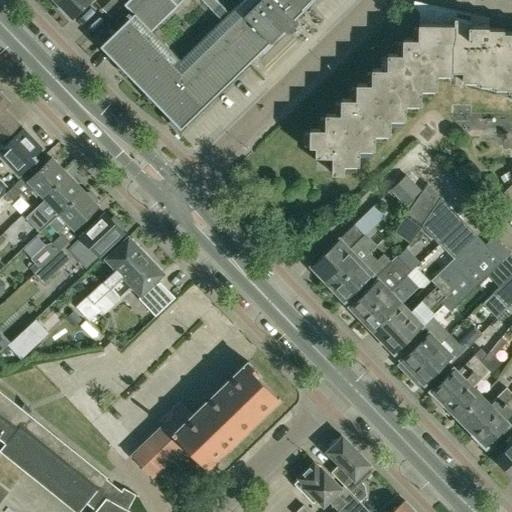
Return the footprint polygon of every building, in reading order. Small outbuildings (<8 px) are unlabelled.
[(60,0),(58,3),(73,18),(91,0),(60,0)] [(164,105),(170,108),(176,109),(183,110),(189,109),(195,106),(201,103),(242,63),(243,64),(245,64),(246,64),(247,64),(248,63),(284,28),(288,32),(298,22),(294,19),(313,0),(127,0),(124,4),(133,13),(100,45),(119,65),(124,60),(129,65),(127,67),(136,77),(159,100),(164,105)] [(127,0),(107,0),(102,5),(112,15),(127,0)] [(511,32),(504,32),(504,29),(489,28),(489,25),(471,25),(471,21),(455,17),(455,11),(437,7),(435,20),(435,23),(418,23),(418,39),(403,39),(403,54),(388,53),(387,69),(372,68),(372,84),(356,83),(356,99),(341,99),(341,114),(326,114),(325,129),(310,128),(310,146),(316,146),(315,156),(332,156),(332,173),(344,174),(344,164),(359,165),(360,149),(375,150),(375,134),(390,135),(391,119),(406,119),(406,105),(421,105),(422,89),(437,90),(437,74),(452,75),(452,71),(462,71),(462,80),(477,81),(477,84),(493,85),(493,88),(508,88),(508,92),(511,91),(511,183),(504,191),(511,199),(511,218),(510,221),(511,223),(511,32)] [(0,134),(4,138),(4,137),(19,124),(3,107),(9,102),(4,97),(0,92),(0,134)] [(0,163),(7,160),(20,174),(35,159),(33,156),(42,147),(23,128),(0,149),(0,163)] [(44,197),(68,174),(52,157),(25,183),(32,190),(35,187),(42,194),(44,197)] [(500,175),(505,184),(511,179),(511,177),(508,171),(500,175)] [(422,189),(407,173),(392,187),(408,203),(422,189)] [(84,191),(68,174),(44,197),(41,200),(43,201),(35,208),(39,212),(29,221),(40,233),(49,224),(61,213),(84,191)] [(0,198),(10,189),(0,178),(0,198)] [(422,224),(440,197),(427,183),(404,217),(417,232),(420,227),(422,224)] [(10,189),(0,198),(0,211),(16,196),(10,189)] [(78,231),(75,227),(98,205),(95,202),(97,201),(97,198),(91,191),(88,191),(86,193),(84,191),(61,213),(49,224),(56,232),(45,244),(46,245),(30,261),(38,271),(58,252),(66,245),(65,244),(78,231)] [(439,241),(457,215),(440,197),(422,224),(439,241)] [(366,213),(376,223),(387,212),(377,202),(366,213)] [(114,216),(111,219),(105,213),(91,227),(69,248),(74,254),(76,256),(87,267),(99,254),(109,245),(123,231),(122,230),(125,227),(114,216)] [(454,258),(477,236),(457,215),(439,241),(454,258)] [(333,288),(368,254),(370,252),(363,245),(369,239),(354,224),(311,265),(321,276),(333,288)] [(488,276),(503,261),(477,236),(454,258),(431,280),(435,283),(407,309),(401,303),(373,330),(394,352),(420,328),(432,316),(444,305),(450,312),(476,287),(488,276)] [(110,288),(146,255),(139,248),(140,246),(132,237),(131,239),(128,237),(107,258),(114,265),(111,268),(114,271),(103,281),(101,278),(85,294),(88,296),(94,303),(110,288)] [(38,271),(35,274),(43,284),(47,280),(67,261),(58,252),(38,271)] [(498,287),(511,274),(511,254),(511,253),(503,261),(488,276),(498,287)] [(375,276),(391,261),(384,254),(375,261),(368,254),(333,288),(344,300),(373,273),(375,276)] [(133,285),(141,293),(163,273),(160,270),(162,269),(154,260),(153,262),(146,255),(110,288),(117,296),(128,285),(130,288),(133,285)] [(405,277),(411,272),(396,256),(391,261),(375,276),(378,279),(350,306),(361,318),(405,277)] [(511,303),(511,274),(498,287),(483,302),(498,317),(511,303)] [(401,303),(400,302),(415,287),(405,277),(361,318),(373,330),(401,303)] [(174,296),(169,291),(160,282),(142,300),(156,314),(174,296)] [(92,305),(94,303),(88,296),(77,306),(91,320),(98,312),(92,305)] [(402,360),(398,364),(408,375),(418,365),(450,335),(432,316),(420,328),(426,334),(401,359),(402,360)] [(22,359),(41,341),(28,327),(9,345),(22,359)] [(418,365),(408,375),(414,381),(418,386),(423,382),(424,383),(452,356),(455,359),(480,335),(473,328),(458,342),(450,335),(418,365)] [(0,352),(11,342),(0,330),(0,352)] [(492,350),(491,352),(492,354),(495,357),(507,341),(503,338),(502,337),(492,350)] [(482,363),(487,357),(480,350),(457,372),(453,368),(431,390),(442,401),(482,363)] [(473,388),(489,372),(491,374),(502,364),(490,352),(487,357),(482,363),(442,401),(443,402),(448,406),(446,410),(451,416),(456,414),(459,417),(481,396),(473,388)] [(185,445),(194,454),(208,469),(219,458),(219,457),(280,398),(258,375),(260,373),(249,361),(193,415),(180,401),(161,419),(165,424),(132,455),(153,476),(185,445)] [(511,398),(511,392),(507,388),(489,405),(481,396),(459,417),(475,433),(474,434),(475,435),(511,398)] [(0,449),(0,451),(75,511),(79,511),(87,503),(96,511),(94,511),(131,511),(128,510),(135,495),(123,488),(121,491),(106,479),(107,477),(0,391),(0,438),(5,443),(0,449)] [(505,420),(511,413),(511,398),(475,435),(476,435),(475,440),(483,448),(508,423),(505,420)] [(363,482),(357,476),(370,464),(343,436),(339,439),(337,437),(329,446),(331,448),(327,451),(339,463),(330,471),(346,487),(358,500),(365,493),(363,482)] [(511,472),(511,437),(507,443),(509,445),(497,457),(511,472)] [(324,470),(322,472),(314,463),(312,465),(311,463),(300,474),(301,476),(294,483),(313,503),(318,498),(324,504),(328,499),(338,510),(336,511),(370,511),(358,500),(346,487),(330,471),(327,474),(324,470)] [(416,511),(404,499),(390,511),(416,511)]
